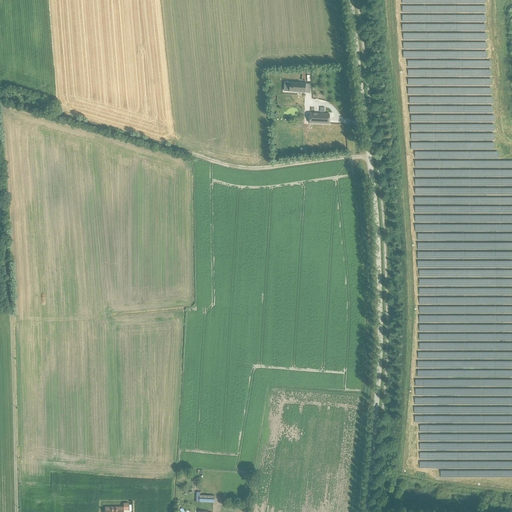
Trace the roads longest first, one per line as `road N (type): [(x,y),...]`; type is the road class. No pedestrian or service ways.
road 1 (residential): [(365,511),(378,267),(350,0)]
road 2 (track): [(16,511),(5,220)]
